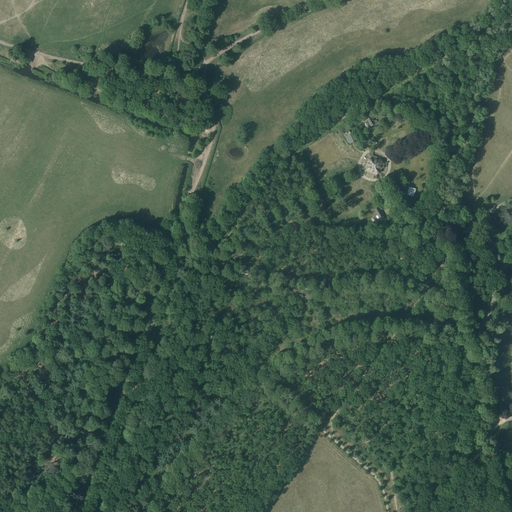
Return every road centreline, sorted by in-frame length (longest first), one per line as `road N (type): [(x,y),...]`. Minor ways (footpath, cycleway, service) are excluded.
road 1 (track): [(202,243),(283,153),(511,16)]
road 2 (unknown): [(396,511),(395,455),(435,415),(472,335),(460,298),(465,238)]
road 3 (track): [(98,488),(179,244)]
road 4 (unknown): [(476,204),(473,170),(511,28)]
road 5 (track): [(361,174),(216,250)]
